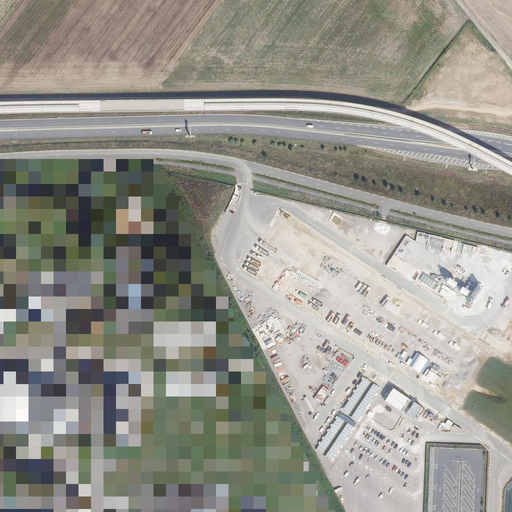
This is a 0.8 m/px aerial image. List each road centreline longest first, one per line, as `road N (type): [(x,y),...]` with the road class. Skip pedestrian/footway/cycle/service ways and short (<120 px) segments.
road 1 (primary): [(0,134),(259,130),(506,159)]
road 2 (primary): [(460,141),(253,119),(0,124)]
